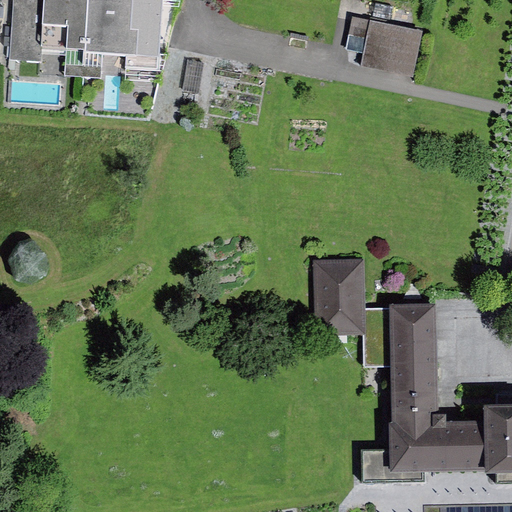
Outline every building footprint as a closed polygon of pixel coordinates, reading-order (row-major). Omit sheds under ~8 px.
[(41,50),(44,0),(33,0),(33,1),(25,0),(14,0),(10,62),(40,64),(41,50)] [(85,52),(88,0),(44,0),(41,50),(85,52)] [(133,0),(88,0),(85,52),(85,56),(128,59),(138,59),(140,35),(131,34),(133,6),(133,0)] [(162,8),(133,6),(131,34),(140,35),(138,59),(128,59),(128,68),(158,70),(162,8)] [(413,78),(422,34),(352,19),(343,63),(413,78)] [(69,58),(65,75),(102,83),(106,67),(69,58)] [(204,64),(188,61),(183,92),(199,95),(204,64)] [(362,258),(311,258),(311,331),(362,331),(362,258)] [(393,474),(438,473),(488,472),(488,476),(498,485),(511,485),(511,395),(496,396),(486,396),(487,410),(487,425),(437,426),(434,305),(389,306),(393,474)]
